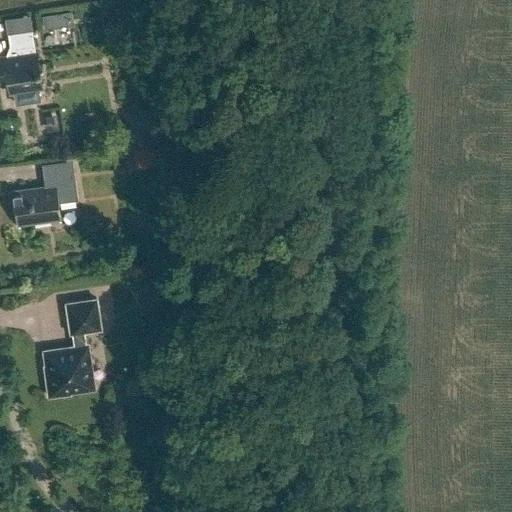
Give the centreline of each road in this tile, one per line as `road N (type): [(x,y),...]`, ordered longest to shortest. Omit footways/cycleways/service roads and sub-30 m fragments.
road 1 (unclassified): [(341,511),(323,0)]
road 2 (residential): [(71,511),(35,464),(0,374)]
